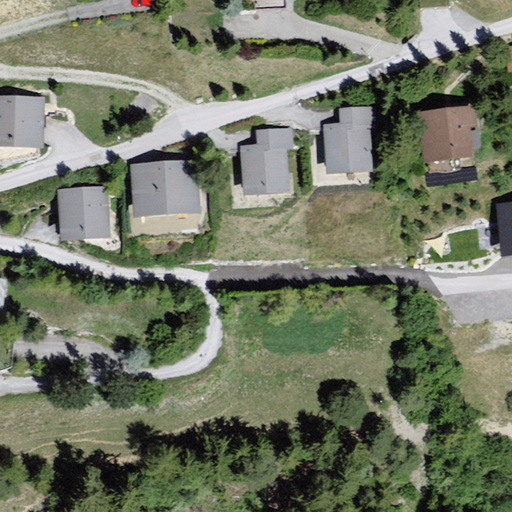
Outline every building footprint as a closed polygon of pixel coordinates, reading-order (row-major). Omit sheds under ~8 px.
[(0,146),(44,148),(45,96),(0,95),(0,146)] [(380,172),(375,105),(339,108),(340,123),(322,124),(326,175),(380,172)] [(480,148),(476,105),(417,111),(422,162),(474,157),(473,149),(480,148)] [(294,145),(293,129),(258,131),(259,146),(241,147),(244,193),(288,190),(285,146),(294,145)] [(200,211),(196,160),(132,164),(136,216),(200,211)] [(110,234),(107,186),(58,190),(62,238),(110,234)] [(511,204),(500,205),(505,250),(511,248),(511,204)] [(0,348),(4,349),(11,284),(0,282),(0,348)]
